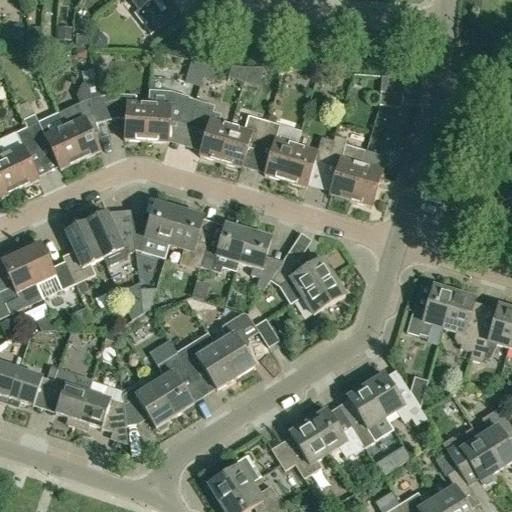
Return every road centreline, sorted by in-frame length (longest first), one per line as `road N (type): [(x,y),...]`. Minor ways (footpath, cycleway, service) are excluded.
road 1 (residential): [(0,230),(122,172),(145,170),(397,244)]
road 2 (residential): [(150,495),(211,433),(358,346),(397,244)]
road 3 (residential): [(443,28),(240,13),(208,0)]
road 4 (residential): [(397,244),(432,121),(443,28)]
road 5 (residential): [(150,495),(0,447)]
